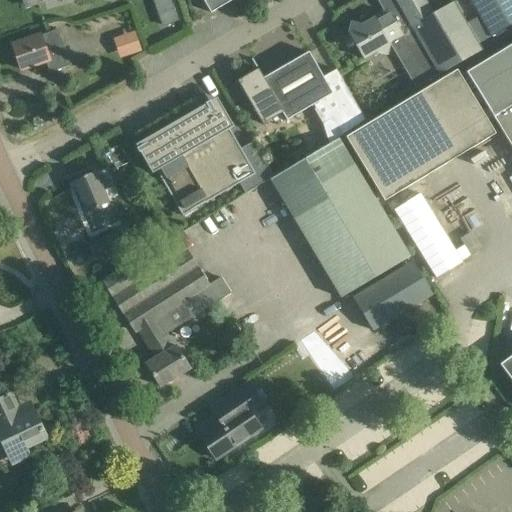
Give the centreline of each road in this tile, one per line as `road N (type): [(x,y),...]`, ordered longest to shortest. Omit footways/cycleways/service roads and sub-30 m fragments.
road 1 (residential): [(163,511),(2,171)]
road 2 (residential): [(2,171),(303,0)]
